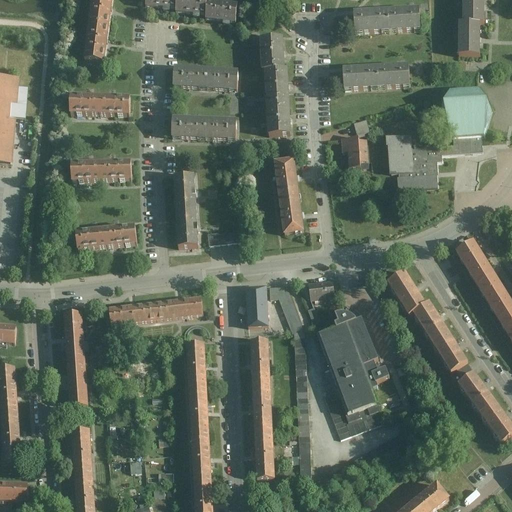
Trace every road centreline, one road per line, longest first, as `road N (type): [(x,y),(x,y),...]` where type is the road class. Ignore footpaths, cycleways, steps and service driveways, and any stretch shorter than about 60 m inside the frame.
road 1 (residential): [(165,278),(163,27)]
road 2 (residential): [(332,261),(313,20)]
road 3 (residential): [(223,273),(238,511)]
road 4 (residential): [(48,511),(36,292)]
road 5 (residential): [(511,393),(417,246)]
road 6 (residential): [(36,292),(165,278)]
